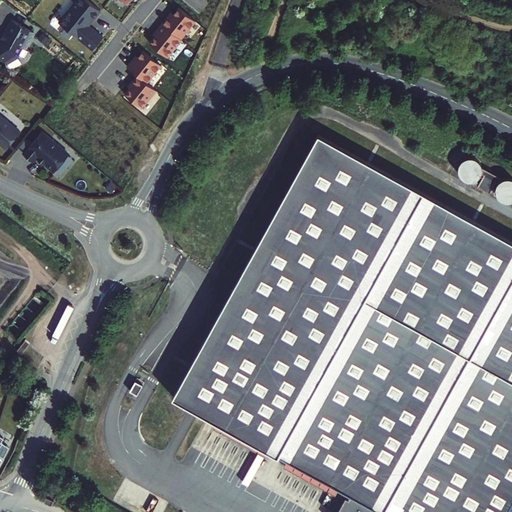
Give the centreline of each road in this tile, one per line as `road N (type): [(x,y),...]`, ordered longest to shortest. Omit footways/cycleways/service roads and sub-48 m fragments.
road 1 (residential): [(165,163),(189,122),(216,98),(249,78),(305,64),(380,73),(511,129)]
road 2 (unknown): [(411,155),(331,113),(305,116),(194,297)]
road 3 (residential): [(8,502),(91,322)]
